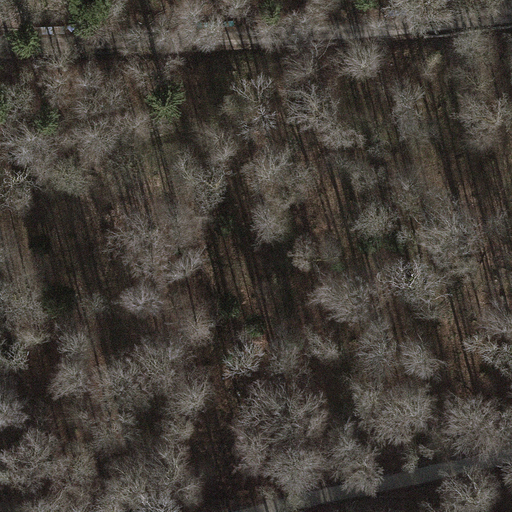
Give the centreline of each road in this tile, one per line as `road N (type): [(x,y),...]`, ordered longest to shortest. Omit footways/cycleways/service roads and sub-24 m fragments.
road 1 (track): [(511,13),(262,35),(0,45)]
road 2 (track): [(511,453),(264,511)]
